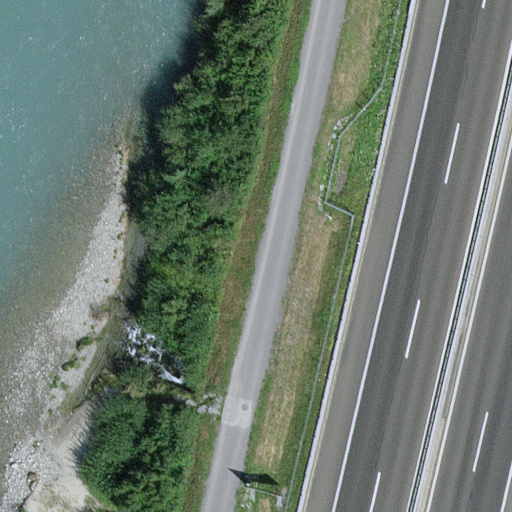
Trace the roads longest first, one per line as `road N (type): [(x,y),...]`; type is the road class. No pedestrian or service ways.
road 1 (motorway): [(483,0),(366,511)]
road 2 (track): [(327,0),(220,511)]
road 3 (motorway): [(466,511),(511,305)]
